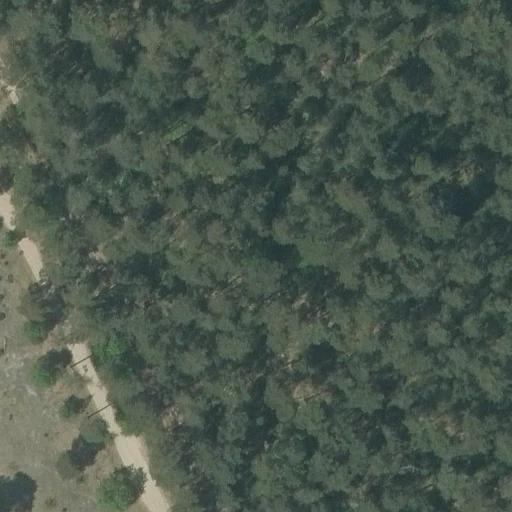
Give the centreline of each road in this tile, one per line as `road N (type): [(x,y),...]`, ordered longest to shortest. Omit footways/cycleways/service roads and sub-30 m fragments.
road 1 (track): [(0,55),(223,511)]
road 2 (track): [(162,511),(0,197)]
